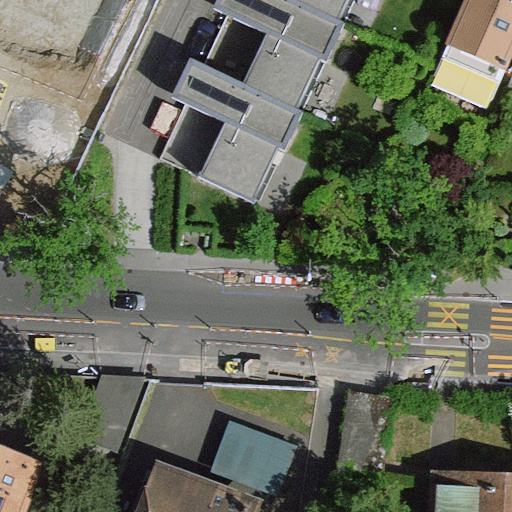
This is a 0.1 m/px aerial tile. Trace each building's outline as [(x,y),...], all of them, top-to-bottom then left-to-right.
[(0,0),(0,49),(66,81),(92,26),(92,24),(40,0),(0,0)] [(40,0),(92,24),(103,0),(40,0)] [(354,0),(282,0),(283,0),(282,0),(222,0),(218,11),(265,33),(240,86),(192,64),(176,99),(223,121),(197,178),(258,206),(354,0)] [(511,0),(470,0),(443,61),(509,91),(511,84),(511,0)] [(55,104),(66,81),(0,49),(0,121),(38,139),(55,104)] [(221,466),(291,484),(304,433),(234,416),(221,466)] [(0,450),(0,511),(31,511),(48,469),(0,450)] [(265,511),(267,508),(162,469),(145,511),(265,511)] [(511,511),(511,480),(439,477),(437,511),(511,511)]
